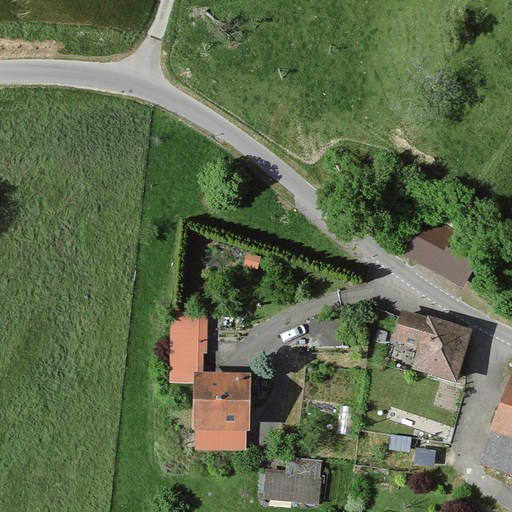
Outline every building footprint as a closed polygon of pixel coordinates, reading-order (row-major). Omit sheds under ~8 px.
[(455,236),(426,221),(406,258),(461,286),(471,266),(446,253),(455,236)] [(467,334),(397,316),(389,346),(411,352),(405,375),(452,387),(467,334)] [(200,318),(167,317),(165,392),(189,392),(187,455),(242,457),(244,380),(198,379),(200,318)] [(341,325),(305,326),(306,349),(341,348),(341,325)] [(511,366),(509,365),(472,468),(511,482),(511,366)] [(312,511),(316,479),(265,474),(261,507),(310,511),(312,511)]
